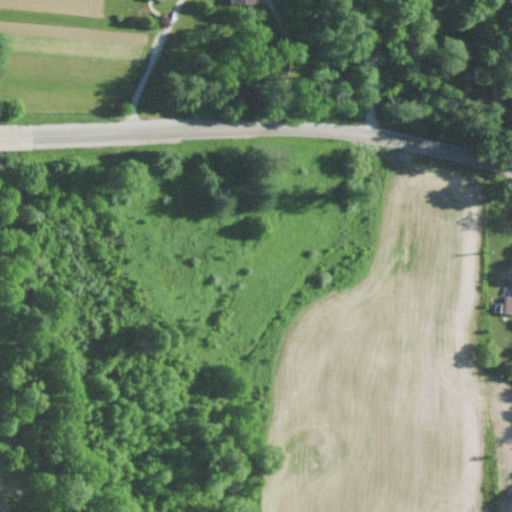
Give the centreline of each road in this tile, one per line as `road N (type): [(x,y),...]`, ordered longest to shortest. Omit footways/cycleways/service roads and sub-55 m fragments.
road 1 (primary): [(511,166),(325,128),(32,133)]
road 2 (residential): [(370,133),(361,0)]
